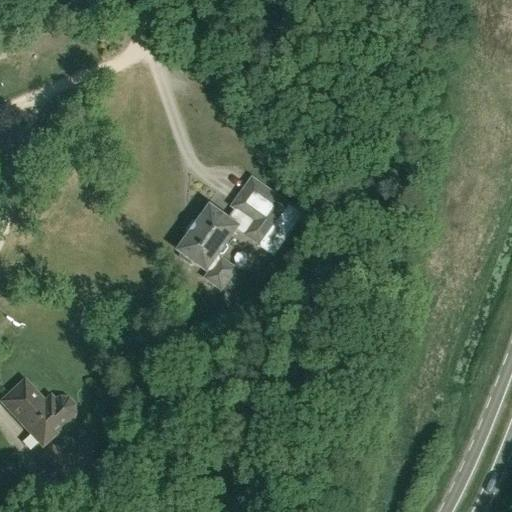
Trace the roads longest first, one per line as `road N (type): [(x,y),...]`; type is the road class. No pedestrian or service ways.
road 1 (unclassified): [(147,0),(137,52),(46,94),(35,108),(0,236)]
road 2 (primary): [(511,358),(446,511)]
